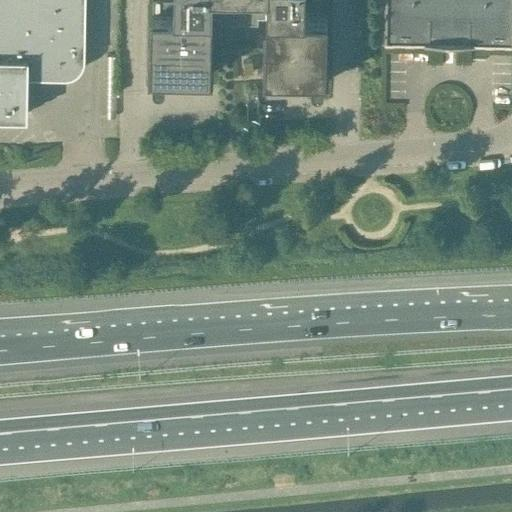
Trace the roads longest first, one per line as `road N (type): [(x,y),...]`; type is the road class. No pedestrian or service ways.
road 1 (motorway): [(0,435),(511,390)]
road 2 (unclassified): [(0,186),(511,142)]
road 3 (motorway): [(511,314),(0,353)]
road 4 (unknown): [(138,175),(145,0)]
road 5 (unknown): [(345,0),(358,157)]
